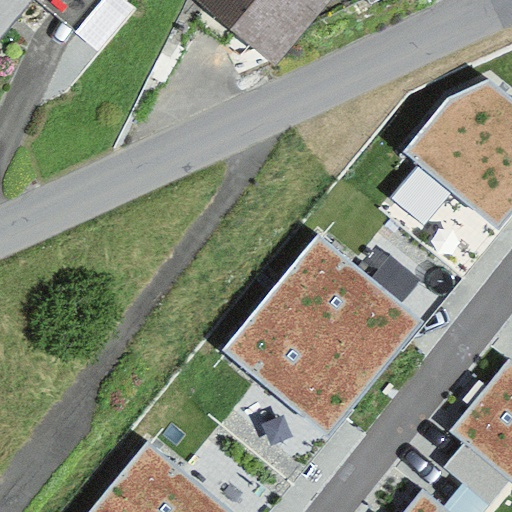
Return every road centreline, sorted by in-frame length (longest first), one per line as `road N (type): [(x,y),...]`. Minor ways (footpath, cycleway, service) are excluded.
road 1 (unclassified): [(485,8),(0,234)]
road 2 (residential): [(511,284),(327,511)]
